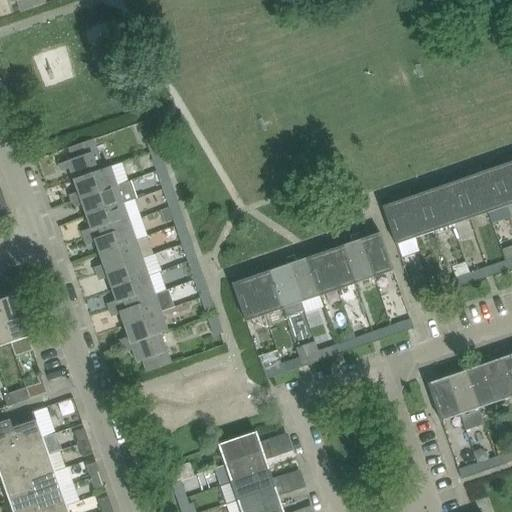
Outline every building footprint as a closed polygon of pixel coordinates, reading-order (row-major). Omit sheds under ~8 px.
[(46,4),(44,0),(11,0),(12,3),(18,1),(22,12),(46,4)] [(157,145),(153,132),(144,135),(148,148),(157,145)] [(103,170),(103,169),(99,159),(93,140),(69,148),(73,159),(59,164),(61,171),(70,168),(74,180),(103,170)] [(165,168),(161,155),(152,158),(157,171),(165,168)] [(511,205),(511,163),(509,156),(500,159),(502,165),(493,168),(507,207),(511,205)] [(507,207),(493,168),(483,172),(481,166),(473,169),(488,213),(507,207)] [(72,202),(117,186),(110,167),(103,169),(103,170),(74,180),(78,192),(69,195),(72,202)] [(170,181),(165,168),(157,171),(161,184),(170,181)] [(488,213),(473,169),(464,172),(466,178),(457,181),(470,220),(488,213)] [(470,220),(457,181),(447,185),(445,178),(436,181),(452,226),(470,220)] [(86,217),(123,204),(123,203),(137,198),(131,181),(117,186),(72,202),(74,208),(82,205),(86,217)] [(452,226),(436,181),(428,184),(430,190),(420,194),(434,232),(452,226)] [(178,204),(174,191),(165,194),(169,207),(178,204)] [(434,232),(420,194),(410,197),(408,191),(400,194),(415,239),(434,232)] [(415,239),(400,194),(391,197),(393,203),(384,206),(397,245),(415,239)] [(84,238),(129,222),(123,204),(86,217),(90,228),(82,231),(84,238)] [(183,217),(178,204),(169,207),(174,220),(183,217)] [(99,253),(135,240),(129,222),(84,238),(86,244),(95,242),(99,253)] [(191,241),(186,228),(178,231),(182,244),(191,241)] [(393,271),(379,233),(369,237),(367,230),(359,233),(374,277),(393,271)] [(374,277),(359,233),(350,236),(352,242),(343,246),(356,284),(374,277)] [(96,273),(142,258),(135,240),(99,253),(103,264),(94,267),(96,273)] [(195,254),(191,241),(182,244),(187,257),(195,254)] [(356,284),(343,246),(333,249),(331,243),(322,246),(337,290),(356,284)] [(337,290),(322,246),(313,249),(315,255),(306,258),(319,296),(337,290)] [(319,296),(306,258),(297,262),(295,255),(286,259),(301,302),(319,296)] [(111,289),(148,276),(142,258),(96,273),(99,280),(107,277),(111,289)] [(301,302),(286,259),(277,262),(279,267),(270,271),(283,309),(286,316),(303,311),(300,303),(301,302)] [(507,271),(504,262),(491,267),(494,276),(507,271)] [(198,263),(190,266),(195,279),(203,276),(198,263)] [(283,309),(270,271),(260,274),(258,268),(249,272),(264,315),(283,309)] [(485,279),(482,270),(469,274),(472,283),(485,279)] [(264,315),(249,272),(241,274),(243,280),(232,284),(246,322),(264,315)] [(442,272),(429,277),(432,287),(435,296),(449,292),(445,283),(442,272)] [(472,283),(469,274),(456,279),(459,288),(472,283)] [(109,310),(154,294),(148,276),(111,289),(115,300),(107,303),(109,310)] [(208,289),(203,276),(195,279),(199,292),(208,289)] [(435,296),(432,287),(419,292),(422,301),(435,296)] [(124,325),(160,312),(154,294),(109,310),(111,316),(120,313),(124,325)] [(30,338),(15,296),(0,301),(0,312),(11,345),(30,338)] [(216,313),(211,300),(203,303),(208,316),(216,313)] [(0,348),(11,345),(0,312),(0,348)] [(160,333),(167,331),(160,312),(124,325),(128,336),(119,339),(121,346),(160,333)] [(221,327),(216,313),(208,316),(212,329),(221,327)] [(407,330),(404,322),(401,323),(391,326),(394,335),(407,330)] [(394,335),(391,326),(378,331),(381,339),(394,335)] [(164,345),(160,333),(121,346),(124,352),(132,349),(136,362),(142,360),(146,372),(170,363),(164,345)] [(371,343),(368,334),(355,339),(358,347),(371,343)] [(358,347),(355,339),(342,343),(345,352),(358,347)] [(321,360),(318,351),(315,342),(302,346),(308,364),(321,360)] [(334,355),(331,347),(318,351),(321,360),(334,355)] [(511,347),(509,349),(511,355),(502,358),(511,387),(511,347)] [(277,351),(259,357),(266,379),(267,378),(272,377),(284,373),(281,364),(277,351)] [(511,397),(511,387),(502,358),(492,361),(490,355),(481,358),(497,402),(511,397)] [(497,402),(481,358),(473,361),(475,367),(465,370),(479,409),(497,402)] [(298,368),(295,359),(281,364),(284,373),(298,368)] [(479,409),(465,370),(456,374),(453,368),(445,370),(460,415),(466,431),(484,424),(479,409)] [(460,415),(445,370),(436,374),(438,380),(428,383),(441,422),(460,415)] [(49,394),(42,375),(38,376),(41,385),(27,390),(30,400),(49,394)] [(30,400),(27,390),(9,396),(13,406),(30,400)] [(43,439),(36,420),(34,413),(0,424),(0,444),(16,439),(18,447),(43,439)] [(89,442),(84,429),(74,432),(78,445),(89,442)] [(261,442),(257,432),(219,445),(225,463),(270,448),(267,440),(261,442)] [(49,456),(43,439),(18,447),(16,439),(0,444),(0,463),(21,456),(24,464),(49,456)] [(93,454),(89,442),(78,445),(83,458),(93,454)] [(273,457),(270,448),(225,463),(232,482),(270,469),(267,459),(273,457)] [(511,452),(501,456),(504,465),(511,462),(511,452)] [(55,473),(49,456),(24,464),(21,456),(0,463),(0,474),(3,482),(27,473),(30,481),(55,473)] [(494,468),(491,459),(478,464),(481,472),(494,468)] [(101,476),(96,463),(86,466),(90,479),(101,476)] [(481,472),(478,464),(465,468),(468,477),(481,472)] [(167,471),(171,483),(181,480),(176,467),(167,470),(167,471)] [(273,478),(270,469),(232,482),(238,500),(282,484),(280,476),(273,478)] [(299,471),(286,475),(290,487),(303,483),(299,471)] [(61,490),(55,473),(30,481),(27,473),(3,482),(9,499),(33,490),(36,498),(61,490)] [(105,488),(101,476),(90,479),(95,492),(105,488)] [(185,493),(181,480),(171,483),(176,496),(185,493)] [(261,511),(282,505),(279,495),(285,493),(282,484),(238,500),(226,504),(228,511),(261,511)] [(50,511),(66,506),(61,490),(36,498),(33,490),(9,499),(13,511),(24,511),(39,507),(40,511),(50,511)] [(105,511),(112,510),(108,497),(98,500),(101,511),(105,511)] [(191,511),(188,503),(179,506),(180,511),(191,511)]
